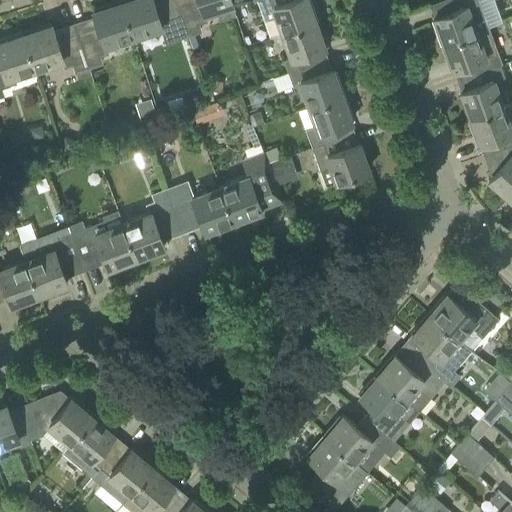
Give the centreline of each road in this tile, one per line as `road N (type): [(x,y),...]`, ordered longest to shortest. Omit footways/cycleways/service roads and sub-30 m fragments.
road 1 (residential): [(65,330),(382,206),(419,210)]
road 2 (residential): [(232,472),(418,246),(419,210)]
road 3 (residential): [(65,330),(232,472)]
road 4 (residential): [(448,196),(375,0)]
